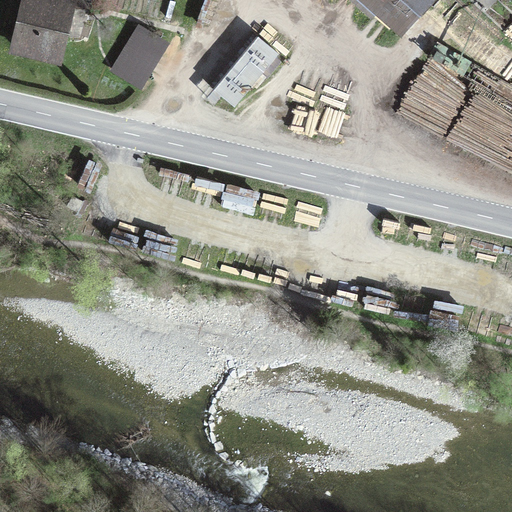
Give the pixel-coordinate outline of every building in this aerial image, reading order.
[(27,0),(16,48),(55,58),(69,3),(88,8),(89,0),(65,0),(64,5),(44,0),(27,0)] [(365,0),(398,30),(425,0),(365,0)] [(141,23),(115,66),(139,80),(165,38),(141,23)] [(258,36),(214,89),(234,106),(252,84),(257,88),(281,60),(275,56),(278,52),(258,36)] [(82,200),(72,194),(66,204),(76,210),(82,200)]
